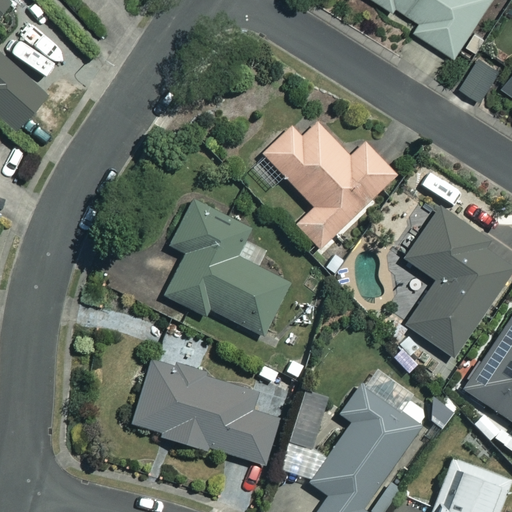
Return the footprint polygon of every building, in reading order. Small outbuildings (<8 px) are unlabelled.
[(0,0),(0,126),(7,133),(41,95),(0,57),(0,11),(6,5),(0,0)] [(370,0),(389,12),(392,7),(416,22),(411,30),(451,55),(484,0),(370,0)] [(511,61),(499,81),(511,90),(511,61)] [(268,191),(279,180),(306,208),(289,225),(315,252),(393,177),(360,143),(345,157),(312,123),(298,136),(285,123),(256,152),(259,156),(246,169),(268,191)] [(244,231),(187,203),(165,247),(182,255),(160,298),(201,318),(205,311),(257,337),(285,281),(232,255),(244,231)] [(511,263),(511,256),(435,204),(397,259),(429,281),(399,326),(447,359),(511,263)] [(470,424),(488,437),(479,449),(511,472),(511,324),(464,392),(483,405),(470,424)] [(158,433),(156,438),(200,453),(202,448),(258,467),(274,420),(245,410),(251,394),(147,359),(125,422),(158,433)] [(333,414),(346,422),(306,483),(323,494),(310,511),(363,511),(359,509),(415,426),(389,408),(398,394),(363,370),(333,414)] [(496,511),(508,483),(447,460),(427,511),(496,511)]
